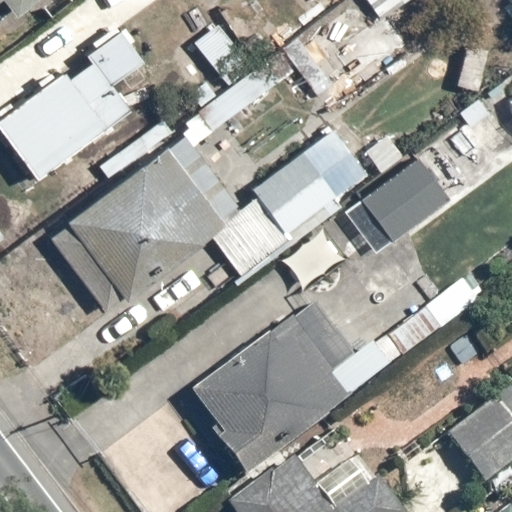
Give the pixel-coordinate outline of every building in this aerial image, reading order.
[(33,0),(2,0),(14,15),(33,0)] [(406,47),(380,11),(330,48),(356,83),(406,47)] [(243,58),(213,22),(189,41),(219,78),(243,58)] [(139,57),(116,25),(0,111),(0,135),(31,177),(125,107),(106,82),(139,57)] [(50,229),(111,307),(205,232),(242,277),(286,241),(278,232),(335,186),(303,146),(234,203),(189,146),(258,92),(244,75),(176,129),(50,229)] [(511,94),(469,123),(497,164),(511,153),(511,94)] [(445,195),(411,152),(356,196),(340,210),(374,252),(389,240),(445,195)] [(339,259),(318,228),(278,255),(299,286),(339,259)] [(379,336),(405,371),(493,306),(467,271),(379,336)] [(385,365),(367,340),(355,349),(317,297),(184,396),(241,472),(385,365)] [(480,483),(511,458),(511,379),(489,398),(442,435),(480,483)] [(368,478),(345,447),(305,477),(289,455),(224,502),(231,511),(403,511),(375,473),(368,478)]
